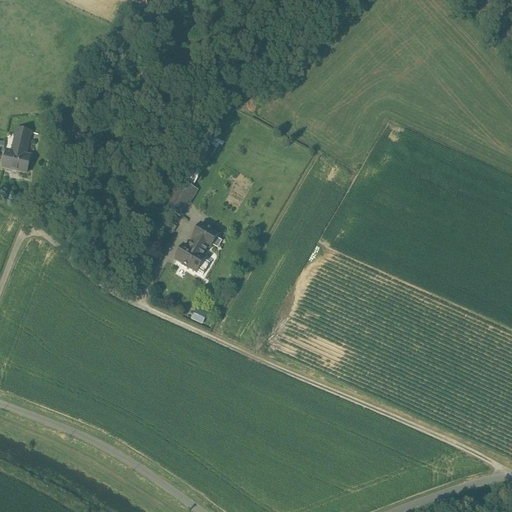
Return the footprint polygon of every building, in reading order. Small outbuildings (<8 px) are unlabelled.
[(95,127),(64,118),(59,134),(91,143),(95,127)] [(30,133),(18,130),(12,153),(6,152),(3,168),(26,173),(30,157),(25,156),(30,133)] [(190,169),(184,179),(193,185),(199,174),(190,169)] [(195,189),(179,180),(160,213),(170,218),(173,212),(179,216),(195,189)] [(175,227),(165,221),(161,227),(172,233),(175,227)] [(218,234),(201,224),(192,239),(193,239),(195,241),(190,249),(203,257),(208,248),(210,249),(212,246),(216,238),(218,234)] [(222,242),(216,238),(212,246),(218,249),(222,242)] [(188,247),(183,245),(174,260),(182,264),(182,265),(187,268),(188,268),(196,273),(197,272),(205,259),(205,258),(203,257),(190,249),(188,247)] [(205,259),(197,272),(203,275),(210,262),(205,259)] [(205,323),(207,312),(196,309),(193,320),(205,323)]
